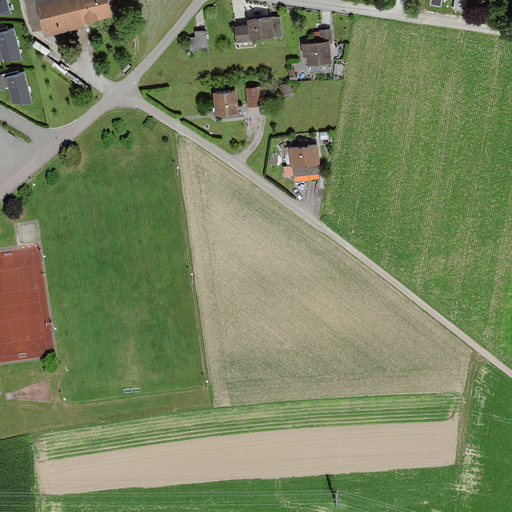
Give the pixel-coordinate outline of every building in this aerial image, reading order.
[(0,0),(0,9),(10,10),(7,0),(0,0)] [(84,18),(113,11),(109,0),(25,0),(32,29),(43,26),(45,32),(85,22),(84,18)] [(237,40),(253,38),(252,35),(271,34),(271,35),(283,34),(281,15),(272,16),(272,13),(249,15),(250,22),(235,23),(237,40)] [(0,55),(21,56),(14,26),(0,28),(0,55)] [(190,35),(190,48),(208,47),(206,28),(195,28),(196,34),(190,35)] [(330,60),(332,60),(330,42),(332,42),(331,29),(314,30),(315,41),(302,42),(304,56),(307,55),(308,62),(310,62),(310,71),(331,69),(330,60)] [(335,62),(334,72),(341,73),(343,63),(335,62)] [(6,73),(12,99),(32,99),(25,69),(6,73)] [(267,83),(247,85),(248,104),(268,102),(267,83)] [(292,83),(279,83),(279,94),(293,93),(292,83)] [(214,89),(217,110),(218,110),(219,116),(244,113),(243,104),(238,104),(236,86),(214,89)] [(317,143),(291,146),(293,164),(294,164),(317,161),(319,161),(317,143)] [(317,161),(294,164),(295,173),(319,170),(317,161)]
